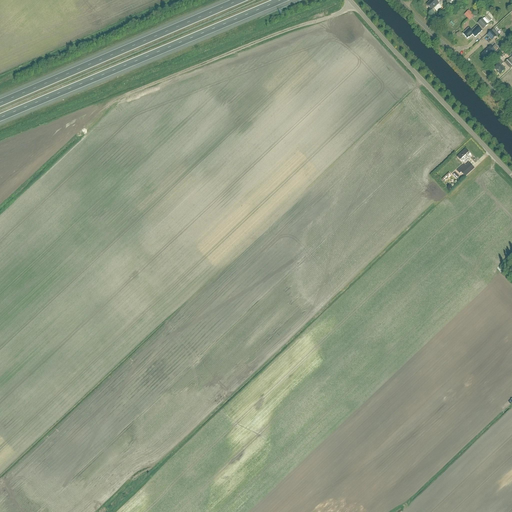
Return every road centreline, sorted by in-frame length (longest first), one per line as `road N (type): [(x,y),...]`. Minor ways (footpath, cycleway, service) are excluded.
road 1 (motorway): [(0,118),(281,0)]
road 2 (track): [(352,4),(99,107)]
road 3 (motorway): [(240,0),(0,103)]
road 4 (unclassified): [(511,175),(348,0)]
road 5 (unclassified): [(511,113),(397,0)]
